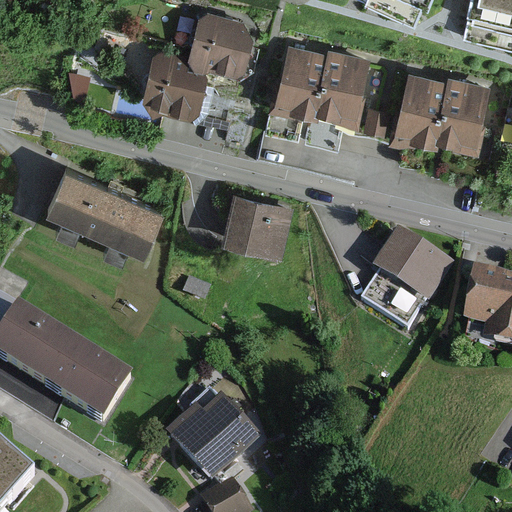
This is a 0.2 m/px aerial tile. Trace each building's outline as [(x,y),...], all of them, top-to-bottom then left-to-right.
[(442,0),(361,0),(432,27),(442,0)] [(511,0),(474,0),(466,41),(511,49),(511,0)] [(202,13),(192,57),(206,60),(241,68),(251,24),(202,13)] [(318,102),(330,53),(290,44),(277,98),(317,107),(318,102)] [(330,53),(318,102),(355,111),(368,56),(331,48),(330,53)] [(196,106),(206,60),(192,57),(157,49),(147,95),(196,106)] [(438,130),(450,81),(410,72),(397,126),(437,135),(438,130)] [(450,81),(438,130),(475,139),(488,84),(451,75),(450,81)] [(369,105),(368,128),(388,129),(389,106),(369,105)] [(167,207),(70,165),(51,207),(149,249),(167,207)] [(300,210),(245,199),(237,242),(292,253),(300,210)] [(457,268),(407,236),(384,272),(434,304),(457,268)] [(511,278),(487,275),(478,330),(493,332),(491,346),(511,349),(511,278)] [(130,379),(20,312),(0,344),(0,359),(103,422),(130,379)] [(220,425),(205,411),(178,440),(226,485),(270,437),(237,406),(220,425)] [(0,510),(35,470),(0,440),(0,510)] [(240,482),(213,499),(221,511),(245,511),(255,506),(240,482)]
